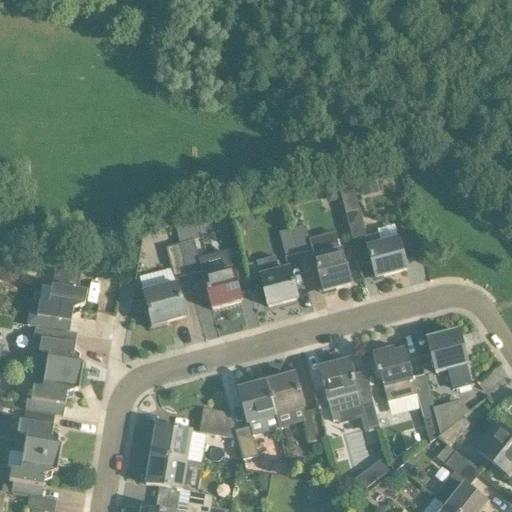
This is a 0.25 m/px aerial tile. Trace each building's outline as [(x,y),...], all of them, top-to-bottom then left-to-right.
[(358,182),(362,198),(378,194),(374,178),(358,182)] [(337,187),(338,188),(345,215),(359,212),(351,183),(337,187)] [(324,192),(327,205),(340,201),(337,189),(324,192)] [(201,274),(200,268),(192,242),(192,243),(187,224),(174,228),(179,246),(188,277),(193,276),(201,274)] [(292,231),(298,255),(311,252),(323,295),(350,288),(338,240),(311,248),(305,227),(292,231)] [(285,259),(298,255),(292,231),(279,235),(285,259)] [(378,236),(366,239),(364,240),(375,281),(406,273),(397,239),(379,243),(378,236)] [(174,281),(188,277),(179,246),(165,250),(174,281)] [(297,302),(288,270),(278,272),(274,259),(256,264),(259,277),(268,310),(297,302)] [(256,264),(248,266),(251,279),(259,277),(256,265),(256,264)] [(241,305),(231,269),(202,277),(212,312),(241,305)] [(35,329),(69,335),(73,312),(85,308),(87,295),(78,294),(80,277),(54,273),(48,307),(30,304),(26,329),(35,330),(35,329)] [(167,289),(143,296),(148,315),(144,316),(149,334),(169,328),(168,324),(185,320),(177,287),(167,289)] [(77,336),(69,335),(35,329),(35,330),(32,349),(40,350),(39,355),(49,357),(46,374),(81,380),(83,368),(73,360),(77,336)] [(472,388),(467,367),(462,350),(460,351),(456,334),(426,342),(435,376),(447,373),(453,393),(472,388)] [(409,398),(416,397),(412,380),(404,352),(394,355),(393,351),(372,357),(382,394),(385,393),(388,404),(390,403),(409,398)] [(347,379),(343,365),(319,371),(333,424),(337,423),(338,426),(365,419),(369,434),(380,431),(364,373),(347,379)] [(79,392),(81,380),(46,374),(43,391),(33,389),(31,403),(27,402),(25,413),(55,418),(63,420),(67,396),(79,392)] [(266,386),(275,419),(300,412),(303,411),(294,378),(266,386)] [(432,411),(433,410),(424,378),(412,380),(416,397),(429,445),(437,441),(440,439),(432,411)] [(238,393),(247,426),(275,419),(266,386),(238,393)] [(440,439),(464,420),(463,419),(469,414),(460,403),(433,410),(432,411),(440,439)] [(302,416),(309,443),(311,443),(322,441),(325,440),(317,411),(302,416)] [(19,423),(13,453),(23,455),(59,461),(61,449),(56,445),(51,441),(52,435),(55,418),(25,413),(23,424),(19,423)] [(446,448),(448,450),(471,430),(464,420),(440,439),(437,441),(446,448)] [(201,423),(199,435),(237,441),(234,433),(233,427),(232,426),(201,422),(201,423)] [(151,458),(186,464),(191,434),(156,428),(151,458)] [(253,438),(250,429),(248,430),(234,433),(237,441),(242,462),(258,458),(253,438)] [(511,475),(511,439),(498,429),(477,455),(508,480),(511,475)] [(480,475),(448,450),(446,448),(436,460),(446,467),(445,468),(454,475),(434,500),(448,511),(482,511),(487,507),(468,491),(480,475)] [(9,485),(13,485),(11,496),(29,499),(40,501),(45,478),(57,474),(59,461),(23,455),(20,473),(12,472),(9,485)] [(327,470),(324,457),(318,459),(315,467),(317,472),(327,470)] [(145,487),(181,493),(186,464),(151,458),(145,487)] [(380,463),(371,470),(379,480),(388,473),(380,463)] [(309,487),(307,503),(320,505),(322,489),(309,487)] [(179,503),(179,505),(210,510),(211,508),(212,498),(189,495),(181,493),(179,503)] [(359,511),(362,500),(353,498),(349,511),(359,511)] [(54,511),(56,504),(40,501),(29,499),(27,511),(32,511),(31,511),(54,511)] [(448,511),(434,500),(424,511),(448,511)]
